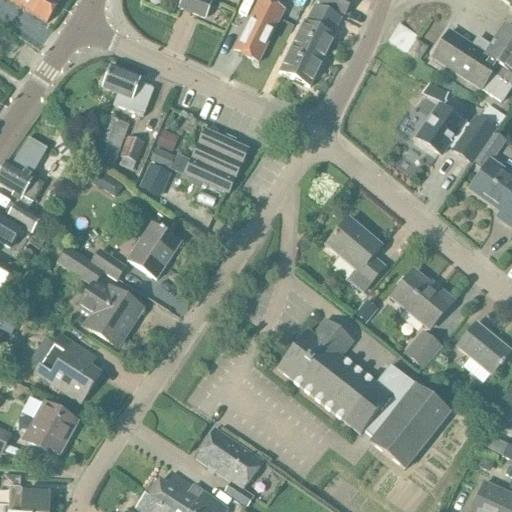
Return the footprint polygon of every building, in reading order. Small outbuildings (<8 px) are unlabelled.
[(7,0),(46,25),(60,4),(54,0),(7,0)] [(182,0),(178,11),(204,22),(213,1),(209,0),(182,0)] [(315,0),(313,4),(345,19),(354,1),(352,0),(315,0)] [(511,0),(496,0),(511,12),(511,0)] [(257,65),(283,12),(259,1),(234,53),(257,65)] [(279,75),(309,91),(335,39),(333,38),(341,20),(315,7),(306,24),(304,23),(279,75)] [(418,37),(399,24),(387,42),(406,56),(418,37)] [(511,34),(503,29),(485,57),(449,34),(432,61),(500,105),(511,86),(511,34)] [(115,108),(144,119),(154,92),(138,86),(141,80),(111,68),(102,91),(119,97),(115,108)] [(466,125),(439,106),(414,142),(441,161),(448,150),(452,153),(451,154),(471,168),(496,132),(476,118),(469,128),(465,126),(466,125)] [(113,168),(129,126),(103,116),(87,158),(113,168)] [(229,197),(249,153),(206,133),(186,178),(229,197)] [(119,168),(131,172),(134,164),(136,165),(142,145),(127,139),(120,159),(122,159),(119,168)] [(175,159),(155,150),(150,162),(169,171),(175,159)] [(497,219),(511,229),(511,179),(488,163),(469,192),(501,214),(497,219)] [(20,202),(22,198),(32,205),(43,187),(7,165),(0,176),(0,185),(13,193),(11,196),(20,202)] [(160,200),(171,176),(149,166),(139,190),(160,200)] [(21,230),(32,237),(42,220),(15,204),(6,220),(21,229),(21,230)] [(0,245),(9,251),(21,230),(21,229),(6,220),(6,221),(0,217),(0,245)] [(350,283),(363,294),(384,270),(372,260),(381,249),(349,221),(326,248),(358,274),(350,283)] [(156,282),(180,245),(151,226),(127,264),(156,282)] [(85,329),(117,350),(142,311),(111,291),(109,294),(96,285),(102,275),(89,267),(90,265),(66,249),(55,266),(92,291),(80,309),(93,318),(85,329)] [(89,267),(102,275),(116,285),(126,269),(100,251),(90,265),(89,267)] [(392,300),(429,331),(451,304),(437,293),(436,294),(413,275),(392,300)] [(372,446),(407,472),(452,414),(417,387),(416,387),(391,368),(376,388),(341,361),(354,344),(326,323),(313,340),(307,335),(278,374),(347,427),(348,427),(363,438),(366,434),(376,441),(372,446)] [(462,370),(482,386),(491,377),(511,353),(476,325),(457,349),(470,360),(462,370)] [(424,373),(442,349),(420,332),(402,356),(424,373)] [(97,376),(87,370),(92,362),(61,341),(37,377),(78,405),(97,376)] [(47,451),(57,457),(75,426),(45,408),(24,444),(45,456),(47,451)] [(0,455),(10,436),(0,431),(0,455)] [(244,494),(263,466),(215,432),(196,460),(244,494)] [(511,462),(511,448),(506,445),(501,457),(511,462)] [(154,505),(165,511),(228,511),(217,504),(215,506),(174,476),(154,504),(146,499),(154,505)] [(23,494),(23,490),(20,490),(21,478),(3,477),(2,492),(9,492),(8,506),(0,505),(0,511),(49,511),(51,496),(23,494)] [(471,511),(503,511),(510,498),(484,486),(471,511)] [(511,511),(511,498),(510,498),(503,511),(511,511)] [(165,511),(154,505),(146,499),(137,511),(136,511),(165,511)]
